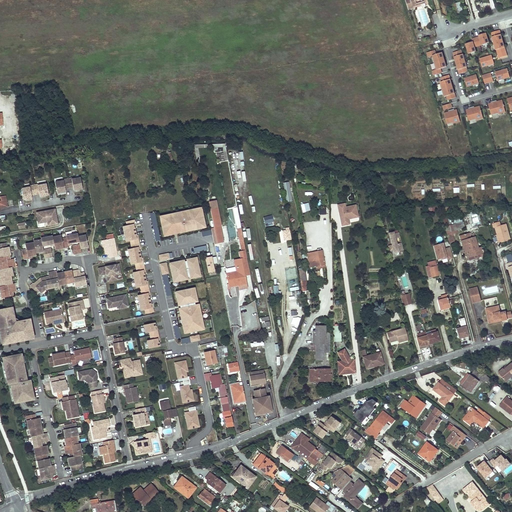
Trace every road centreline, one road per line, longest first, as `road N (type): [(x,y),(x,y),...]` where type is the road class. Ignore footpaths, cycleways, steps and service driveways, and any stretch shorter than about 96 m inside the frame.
road 1 (residential): [(193,453),(416,365),(511,337)]
road 2 (residential): [(193,453),(209,418),(196,358),(172,344),(145,215)]
road 3 (residential): [(511,426),(375,511)]
road 4 (residential): [(99,331),(130,469)]
road 5 (residential): [(23,271),(84,259),(99,331)]
road 6 (residential): [(30,345),(60,476)]
road 7 (unknown): [(255,430),(235,303)]
road 8 (residential): [(511,87),(462,99),(446,28)]
road 9 (residential): [(16,505),(130,469)]
